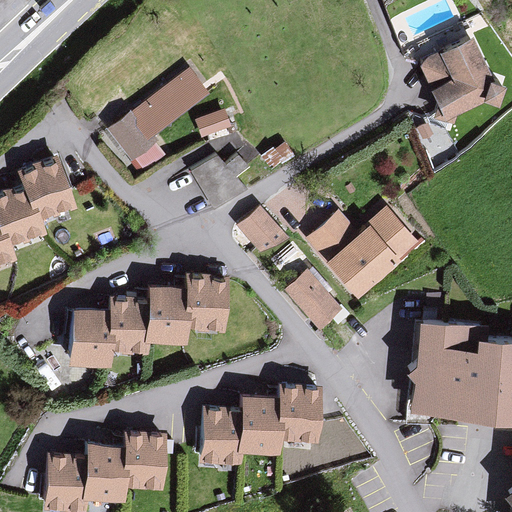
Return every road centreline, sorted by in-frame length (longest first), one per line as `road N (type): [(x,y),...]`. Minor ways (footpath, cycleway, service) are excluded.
road 1 (residential): [(198,230),(377,117),(391,100),(393,64),(367,0)]
road 2 (residential): [(36,440),(63,421),(255,368),(310,343)]
road 3 (residential): [(0,167),(51,124),(198,230)]
road 4 (unclassified): [(310,343),(414,511)]
road 5 (residential): [(198,230),(48,301)]
road 6 (residential): [(198,230),(303,334)]
